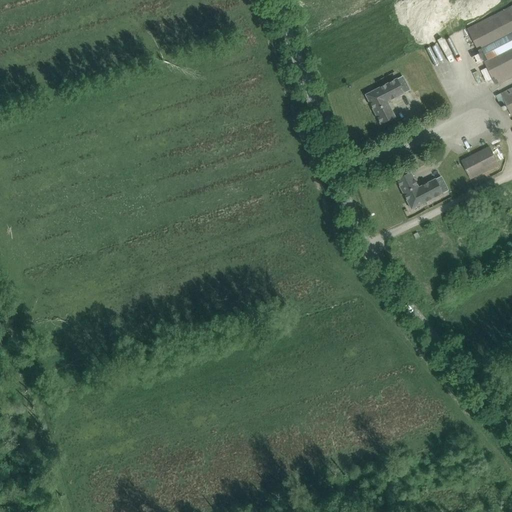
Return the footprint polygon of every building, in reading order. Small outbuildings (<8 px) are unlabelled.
[(511,6),(477,25),(468,29),(496,84),(510,77),(511,76),(511,6)] [(400,77),(397,79),(404,93),(410,90),(403,76),(400,77)] [(397,79),(396,79),(365,95),(380,124),(395,117),(387,102),(404,93),(397,79)] [(511,88),(510,89),(501,94),(496,96),(502,107),(507,105),(511,115),(511,88)] [(490,147),(473,156),(462,161),(471,179),(499,165),(490,147)] [(435,179),(418,188),(410,173),(396,180),(411,209),(442,194),(435,179)] [(441,176),(435,179),(442,194),(449,190),(441,176)]
